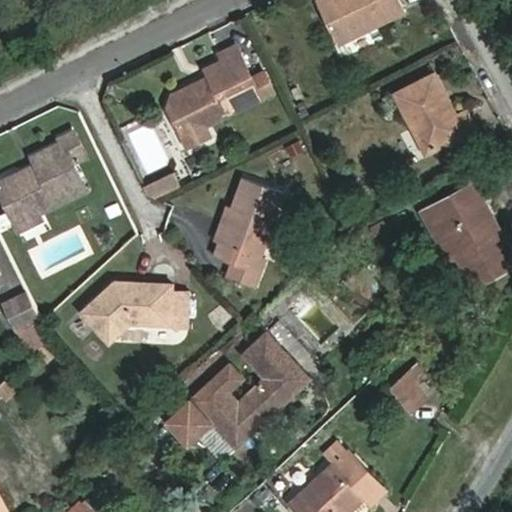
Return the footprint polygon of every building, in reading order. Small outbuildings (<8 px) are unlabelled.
[(400,0),(334,0),(320,7),(337,43),(405,10),(400,0)] [(212,77),(173,96),(170,104),(184,136),(275,92),(266,74),(253,80),(237,47),(221,54),(224,61),(208,69),(212,77)] [(436,75),(397,94),(428,154),(476,130),(467,112),(458,117),(436,75)] [(63,143),(34,157),(37,165),(0,181),(0,188),(13,217),(33,207),(41,212),(87,191),(74,163),(88,157),(77,131),(61,139),(63,143)] [(157,200),(183,187),(175,172),(144,187),(148,196),(157,200)] [(246,178),(235,208),(222,244),(237,249),(232,263),(261,274),(267,258),(261,256),(285,192),(246,178)] [(468,187),(423,211),(438,239),(447,235),(476,288),(511,268),(511,247),(489,204),(480,209),(468,187)] [(13,217),(19,230),(44,219),(41,212),(33,207),(13,217)] [(366,308),(388,293),(369,266),(348,281),(366,308)] [(117,282),(83,312),(84,314),(68,328),(81,342),(97,328),(111,342),(132,323),(173,325),(173,329),(191,330),(192,291),(174,290),(174,284),(117,282)] [(29,294),(4,306),(16,331),(41,318),(29,294)] [(302,366),(268,331),(243,355),(264,378),(240,401),(234,395),(247,383),(233,367),(171,426),(193,449),(207,435),(216,426),(238,449),(301,391),(289,378),(302,366)] [(48,362),(57,354),(48,344),(39,353),(48,362)] [(313,379),(302,366),(289,378),(301,391),(313,379)] [(407,375),(392,389),(414,413),(428,399),(407,375)] [(6,383),(0,388),(0,394),(6,401),(15,392),(6,383)] [(216,426),(207,435),(207,442),(222,457),(229,458),(238,449),(216,426)] [(386,491),(341,442),(326,455),(335,465),(292,504),(299,511),(350,511),(366,498),(371,504),(386,491)] [(0,511),(10,511),(0,492),(0,511)] [(92,511),(83,502),(71,511),(92,511)]
